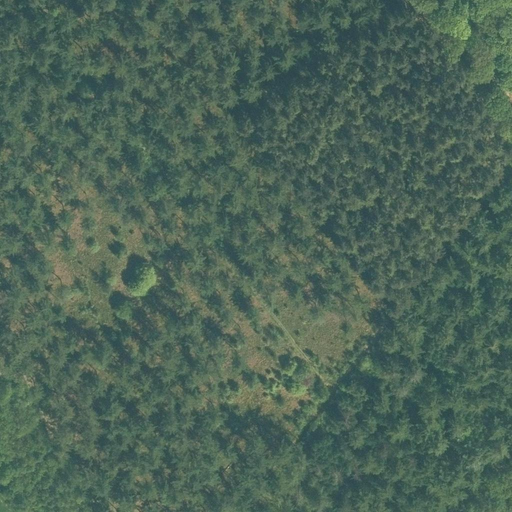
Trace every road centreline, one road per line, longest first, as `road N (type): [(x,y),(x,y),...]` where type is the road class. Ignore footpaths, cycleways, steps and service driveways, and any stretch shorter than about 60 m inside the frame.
road 1 (track): [(234,511),(511,144)]
road 2 (track): [(424,0),(511,124)]
